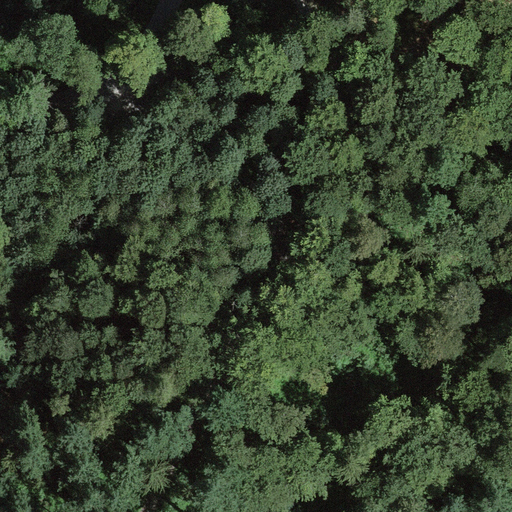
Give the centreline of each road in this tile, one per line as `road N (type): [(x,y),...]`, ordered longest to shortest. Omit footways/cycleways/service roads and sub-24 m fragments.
road 1 (track): [(110,85),(236,179),(269,212),(278,235),(270,284),(208,375),(147,511)]
road 2 (track): [(128,69),(268,67),(437,109)]
road 3 (track): [(300,0),(325,43),(375,89),(437,109)]
road 4 (residential): [(128,69),(110,85),(0,127)]
